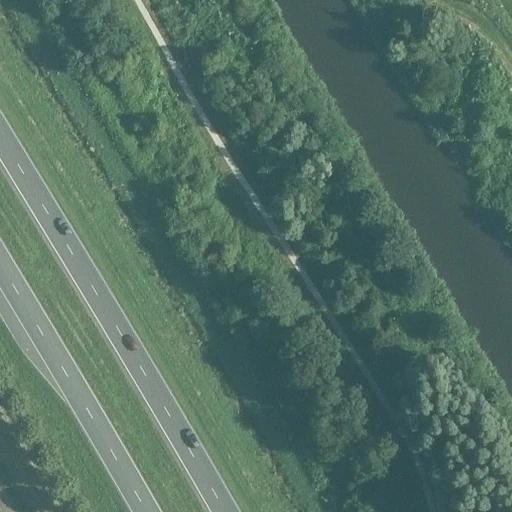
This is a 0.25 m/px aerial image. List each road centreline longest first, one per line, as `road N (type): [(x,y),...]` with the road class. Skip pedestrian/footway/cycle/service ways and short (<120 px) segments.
road 1 (trunk): [(222,511),(0,137)]
road 2 (trunk): [(0,266),(144,511)]
